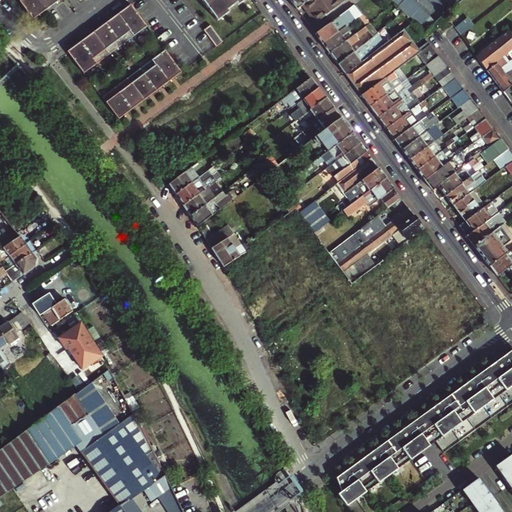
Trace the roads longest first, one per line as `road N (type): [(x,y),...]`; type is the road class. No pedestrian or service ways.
road 1 (residential): [(271,0),(511,317)]
road 2 (residential): [(257,511),(511,329)]
road 3 (residential): [(0,14),(42,46),(111,0)]
road 4 (residential): [(440,35),(511,132)]
